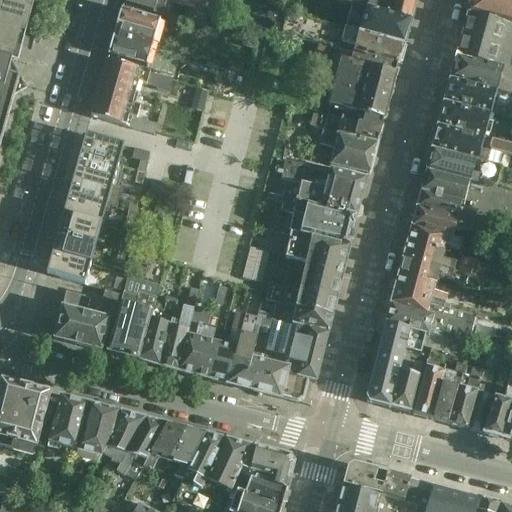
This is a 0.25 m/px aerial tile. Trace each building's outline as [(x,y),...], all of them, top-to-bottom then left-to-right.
[(10,61),(12,62),(13,60),(7,59),(11,46),(14,32),(19,33),(27,0),(0,0),(0,59),(10,62),(10,61)] [(123,0),(122,5),(153,14),(155,9),(169,13),(172,4),(173,0),(123,0)] [(185,24),(196,27),(204,0),(173,0),(172,4),(190,10),(185,24)] [(214,17),(219,2),(219,0),(204,0),(196,27),(201,28),(205,14),(214,17)] [(408,23),(413,0),(323,0),(351,7),(408,23)] [(511,0),(471,0),(467,16),(511,28),(511,0)] [(330,50),(352,56),(396,67),(402,47),(345,31),(255,6),(252,17),(271,22),(270,24),(277,26),(276,30),(269,28),(267,33),(317,47),(330,50)] [(402,47),(402,46),(408,23),(351,7),(345,31),(402,47)] [(121,11),(114,34),(153,46),(159,23),(121,11)] [(511,28),(467,16),(456,58),(511,72),(511,28)] [(247,27),(265,32),(267,25),(249,20),(247,27)] [(146,68),(153,46),(114,34),(107,57),(146,68)] [(317,47),(315,54),(328,57),(330,50),(317,47)] [(393,76),(396,67),(352,56),(350,64),(393,76)] [(511,72),(456,58),(450,82),(508,97),(511,82),(511,72)] [(0,59),(0,142),(10,108),(13,94),(14,92),(17,81),(17,80),(12,79),(13,78),(8,77),(11,62),(10,62),(0,59)] [(316,105),(313,116),(342,122),(352,125),(361,127),(364,119),(382,123),(387,104),(390,95),(389,95),(394,76),(393,76),(350,64),(340,62),(327,108),(316,105)] [(148,76),(104,63),(104,64),(105,65),(99,86),(135,96),(138,85),(145,87),(148,76)] [(511,123),(511,98),(508,97),(450,82),(444,106),(511,123)] [(92,109),(90,119),(125,129),(152,137),(155,127),(135,121),(138,110),(131,108),(135,96),(99,86),(92,109)] [(511,147),(511,142),(511,123),(444,106),(438,128),(511,147)] [(310,129),(322,132),(376,145),(382,123),(364,119),(361,127),(352,125),(342,122),(313,116),(310,129)] [(511,147),(438,128),(431,152),(485,165),(487,164),(490,154),(511,159),(511,147)] [(332,150),(330,160),(328,167),(368,177),(376,145),(322,132),(318,146),(332,150)] [(85,138),(80,158),(116,168),(122,149),(85,138)] [(499,169),(485,165),(431,152),(426,173),(493,190),(499,169)] [(80,158),(74,178),(116,189),(121,170),(116,168),(80,158)] [(275,158),(271,173),(278,175),(278,171),(283,172),(281,180),(360,200),(366,181),(330,172),(314,168),(275,158)] [(139,162),(136,173),(144,175),(147,164),(139,162)] [(477,226),(487,228),(511,234),(511,195),(493,190),(426,173),(416,210),(477,226)] [(136,174),(133,185),(141,187),(144,176),(136,174)] [(74,178),(69,197),(110,209),(115,210),(120,190),(116,189),(74,178)] [(267,195),(267,196),(339,216),(338,219),(343,220),(344,217),(355,220),(361,217),(363,210),(359,204),(360,200),(281,180),(276,197),(267,195)] [(152,183),(148,199),(170,205),(174,189),(152,183)] [(348,250),(355,220),(344,217),(343,220),(338,219),(339,216),(267,196),(265,201),(282,205),(280,212),(288,214),(283,233),(290,235),(348,250)] [(69,197),(63,217),(100,227),(105,228),(110,209),(69,197)] [(129,202),(127,213),(135,215),(137,204),(129,202)] [(416,210),(411,229),(460,242),(465,244),(467,234),(471,234),(472,231),(475,232),(477,226),(416,210)] [(127,213),(124,225),(132,226),(135,215),(127,213)] [(63,217),(58,236),(94,246),(100,227),(63,217)] [(407,245),(421,248),(443,254),(445,247),(457,250),(460,242),(411,229),(407,245)] [(340,282),(348,250),(290,235),(288,243),(289,243),(285,260),(306,265),(304,273),(340,282)] [(58,236),(52,256),(89,266),(94,246),(58,236)] [(120,242),(118,253),(125,255),(128,244),(120,242)] [(485,265),(461,259),(459,264),(453,263),(452,265),(441,262),(443,254),(421,248),(407,245),(403,260),(465,277),(481,280),(496,285),(501,270),(485,265)] [(249,249),(242,280),(261,284),(268,254),(249,249)] [(118,253),(115,265),(122,266),(125,255),(118,253)] [(52,256),(47,276),(83,286),(89,266),(52,256)] [(403,260),(399,276),(435,285),(437,278),(463,285),(465,277),(403,260)] [(304,273),(299,292),(335,302),(336,298),(340,282),(304,273)] [(399,276),(395,291),(444,303),(445,298),(445,297),(432,294),(435,285),(399,276)] [(155,304),(156,301),(160,288),(127,278),(123,296),(122,298),(114,328),(107,354),(123,359),(138,363),(151,320),(155,304)] [(115,280),(112,292),(120,294),(123,283),(115,280)] [(276,305),(330,319),(335,302),(299,292),(269,285),(265,301),(276,304),(276,305)] [(395,291),(391,307),(472,328),(475,315),(454,309),(455,306),(395,291)] [(190,334),(198,300),(199,296),(192,294),(184,307),(181,320),(173,318),(160,369),(180,374),(190,334)] [(53,341),(100,353),(100,352),(107,326),(108,322),(88,316),(91,302),(64,295),(64,296),(53,341)] [(118,300),(102,296),(98,315),(113,319),(118,300)] [(151,320),(138,363),(160,369),(173,318),(176,306),(177,302),(167,299),(166,303),(165,307),(155,304),(151,320)] [(326,335),(330,319),(276,305),(275,309),(260,305),(256,319),(261,320),(274,324),(295,329),(326,335)] [(466,348),(472,328),(391,307),(385,327),(395,329),(408,333),(433,339),(451,344),(466,348)] [(211,382),(227,386),(244,317),(236,314),(231,333),(232,333),(228,345),(221,343),(211,382)] [(227,386),(243,391),(261,320),(256,319),(246,317),(244,317),(227,386)] [(243,391),(249,393),(257,363),(284,370),(283,376),(307,382),(314,384),(326,335),(295,329),(287,358),(266,353),(274,324),(261,320),(243,391)] [(274,324),(266,353),(287,358),(295,329),(274,324)] [(180,374),(195,378),(208,327),(200,325),(197,336),(190,334),(180,374)] [(195,378),(211,382),(221,343),(212,341),(215,329),(208,327),(195,378)] [(408,333),(395,329),(385,327),(366,401),(368,405),(388,411),(388,410),(403,353),(408,333)] [(403,353),(408,354),(419,357),(421,348),(424,337),(408,333),(403,353)] [(424,337),(421,348),(430,351),(433,339),(424,337)] [(433,339),(430,351),(448,355),(449,352),(451,344),(433,339)] [(466,348),(451,344),(449,352),(467,357),(469,349),(466,348)] [(403,353),(388,410),(408,416),(421,367),(406,363),(408,354),(403,353)] [(307,382),(283,376),(284,370),(257,363),(249,393),(261,396),(262,395),(293,403),(293,404),(294,404),(294,403),(296,404),(301,401),(302,400),(303,400),(303,398),(302,398),(306,384),(307,384),(307,382)] [(431,422),(449,426),(464,368),(457,366),(454,377),(443,374),(431,422)] [(494,399),(484,436),(501,440),(502,440),(511,402),(511,367),(503,401),(494,399)] [(449,426),(466,431),(480,378),(481,374),(471,371),(471,370),(464,368),(449,426)] [(443,374),(425,370),(412,417),(431,422),(443,374)] [(480,378),(466,431),(484,436),(494,399),(486,397),(489,387),(491,387),(493,381),(480,378)] [(0,448),(30,456),(32,449),(33,449),(34,447),(38,430),(47,397),(28,392),(20,390),(0,384),(0,448)] [(45,447),(74,455),(87,407),(58,399),(45,447)] [(511,402),(502,440),(511,443),(511,402)] [(87,407),(74,455),(76,455),(75,459),(96,465),(101,457),(110,440),(118,415),(87,407)] [(110,440),(101,457),(113,462),(112,464),(118,466),(144,422),(126,417),(118,415),(110,440)] [(121,467),(116,474),(123,479),(135,460),(145,462),(164,427),(144,422),(118,466),(121,467)] [(145,462),(140,470),(143,471),(135,482),(144,485),(152,473),(161,475),(164,471),(166,472),(170,465),(169,465),(187,432),(164,427),(145,462)] [(183,482),(204,437),(187,432),(169,465),(170,465),(166,472),(174,474),(171,479),(183,482)] [(183,482),(176,496),(172,504),(189,511),(207,511),(209,509),(216,511),(226,511),(233,495),(236,485),(237,485),(250,449),(204,437),(183,482)] [(237,485),(248,489),(251,482),(254,483),(255,480),(272,489),(285,493),(292,465),(290,459),(250,449),(237,485)] [(374,473),(360,469),(353,467),(347,471),(345,477),(342,487),(403,504),(409,483),(386,476),(385,477),(375,474),(375,473),(374,473)] [(248,489),(244,498),(280,511),(285,493),(272,489),(255,480),(254,483),(251,482),(248,489)] [(401,511),(458,511),(463,497),(409,483),(403,504),(401,511)] [(342,487),(337,508),(352,511),(401,511),(403,504),(342,487)] [(60,489),(51,510),(50,511),(59,511),(60,511),(61,511),(73,493),(60,489)] [(87,505),(94,508),(101,495),(95,492),(87,505)] [(233,495),(226,511),(280,511),(244,498),(234,495),(233,495)] [(475,511),(478,501),(463,497),(458,511),(475,511)] [(496,511),(498,507),(478,501),(475,511),(496,511)] [(3,503),(0,511),(18,511),(20,507),(3,503)]
